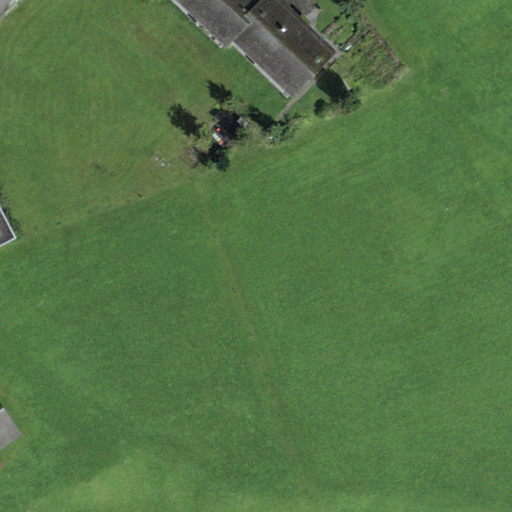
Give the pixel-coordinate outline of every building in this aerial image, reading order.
[(168,0),(220,49),(225,44),(179,0),(168,0)] [(292,95),(331,54),(301,25),(274,0),(266,0),(264,3),(260,0),(179,0),(225,44),(226,45),(228,43),(233,37),(291,94),(292,95)] [(286,99),(291,94),(233,37),(228,43),(286,99)] [(0,244),(13,238),(0,212),(0,244)] [(0,446),(19,434),(0,406),(0,446)]
